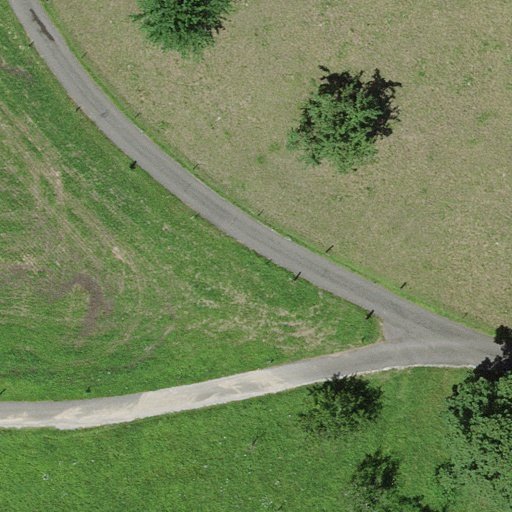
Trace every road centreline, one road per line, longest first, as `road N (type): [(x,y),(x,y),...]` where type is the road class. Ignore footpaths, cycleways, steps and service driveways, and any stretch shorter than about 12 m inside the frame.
road 1 (track): [(511,374),(409,338),(213,212),(121,111),(56,0)]
road 2 (track): [(409,338),(201,392),(27,415),(0,410)]
